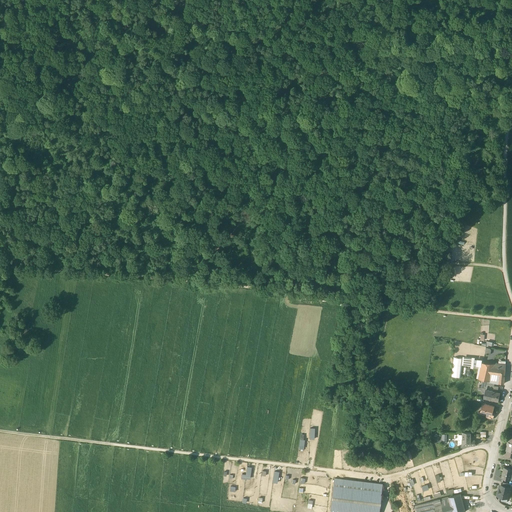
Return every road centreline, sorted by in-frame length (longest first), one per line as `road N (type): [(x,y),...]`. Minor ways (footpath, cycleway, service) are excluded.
road 1 (track): [(0,266),(511,317)]
road 2 (track): [(334,470),(0,431)]
road 3 (track): [(392,0),(323,295)]
road 4 (track): [(167,278),(210,0)]
road 5 (residential): [(511,355),(485,488),(489,500),(511,511)]
road 6 (track): [(0,127),(55,0)]
